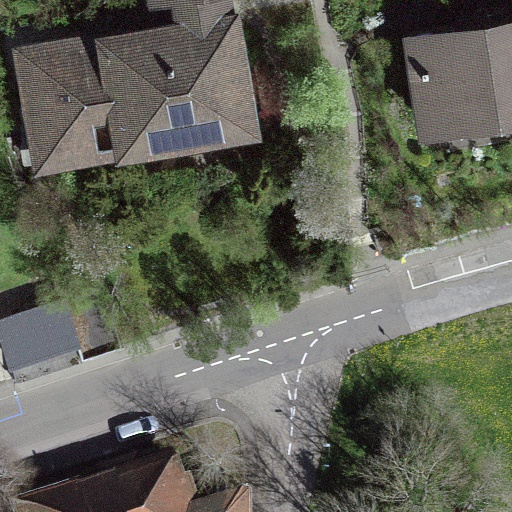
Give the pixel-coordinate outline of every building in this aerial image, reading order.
[(177,0),(182,22),(24,50),(36,121),(20,124),(26,157),(248,118),(225,0),(177,0)] [(511,20),(412,37),(426,125),(511,111),(511,20)] [(77,339),(82,355),(121,342),(99,280),(61,292),(63,298),(77,339)] [(0,318),(0,327),(10,359),(77,339),(63,298),(0,318)] [(243,511),(244,500),(204,511),(183,511),(166,460),(140,468),(136,456),(98,469),(103,485),(77,494),(76,490),(15,510),(15,511),(243,511)]
